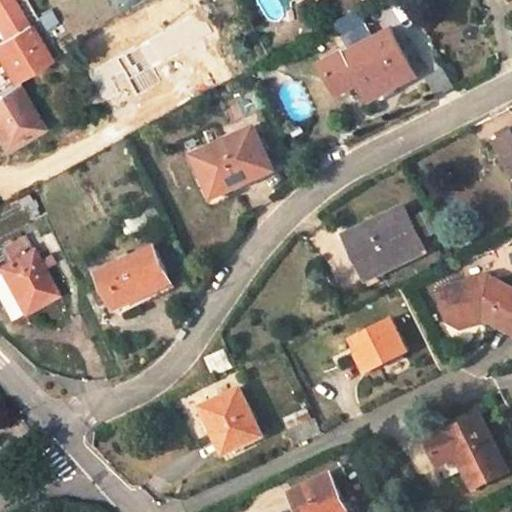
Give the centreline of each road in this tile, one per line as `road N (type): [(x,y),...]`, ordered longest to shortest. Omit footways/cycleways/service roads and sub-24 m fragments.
road 1 (residential): [(55,421),(166,368),(285,206),(358,153),(511,78)]
road 2 (unknown): [(511,378),(276,465),(181,511)]
